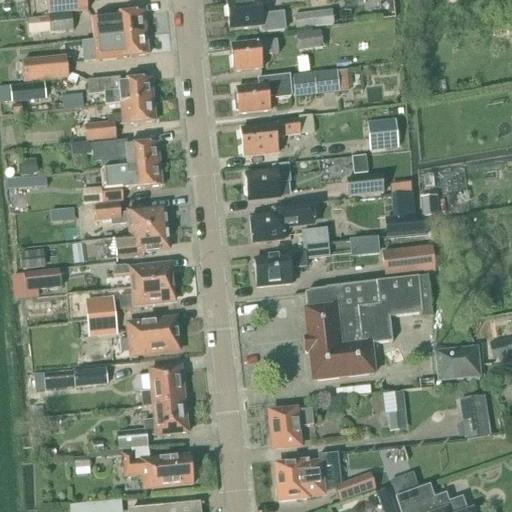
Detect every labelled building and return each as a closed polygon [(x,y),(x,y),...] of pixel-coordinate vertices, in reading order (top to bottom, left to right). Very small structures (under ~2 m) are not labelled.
[(45,0),(48,17),(88,13),(86,0),(45,0)] [(346,0),(347,8),(402,6),(401,0),(346,0)] [(284,15),(261,18),(260,2),(226,5),(230,35),(260,31),(261,37),(286,33),(284,15)] [(92,20),(94,41),(145,36),(143,14),(92,20)] [(319,14),(294,17),(296,32),(322,29),(322,28),(331,27),(330,15),(320,16),(319,14)] [(72,16),(49,19),(49,20),(50,35),(73,33),(72,16)] [(321,33),(296,36),(298,53),(323,50),(321,33)] [(148,57),(145,36),(94,41),(95,44),(81,45),(84,64),(104,62),(148,57)] [(260,58),(278,56),(276,43),(231,48),(234,75),(262,72),(260,58)] [(67,59),(22,63),(24,85),(69,81),(67,59)] [(315,76),(292,78),(295,100),(317,97),(330,96),(339,95),(337,74),(337,73),(327,74),(315,76)] [(258,89),(236,91),(237,103),(233,103),(234,113),(238,112),(238,117),(270,113),(268,101),(291,99),(289,77),(258,81),(258,89)] [(89,97),(103,96),(105,107),(152,102),(150,81),(120,84),(120,80),(88,83),(89,97)] [(11,107),(46,103),(44,85),(9,89),(11,107)] [(98,122),(59,126),(61,146),(106,142),(104,129),(154,124),(152,102),(105,107),(96,108),(98,122)] [(274,129),(240,133),(243,159),(277,155),(276,140),(300,137),(298,123),(274,125),(274,129)] [(370,155),(398,152),(396,123),(367,125),(370,155)] [(159,167),(157,146),(126,149),(126,144),(88,148),(87,145),(71,147),(72,159),(92,157),(93,165),(100,164),(101,173),(159,167)] [(369,157),(354,158),(356,175),(371,174),(369,157)] [(19,164),(20,180),(37,179),(36,163),(19,164)] [(123,191),(130,191),(161,188),(159,167),(101,173),(103,192),(101,192),(101,193),(103,207),(119,205),(124,205),(123,191)] [(247,201),(247,203),(280,200),(278,185),(291,184),(289,168),(271,170),(271,173),(244,177),(246,187),(242,191),(243,198),(247,201)] [(381,179),(346,182),(346,188),(348,200),(383,197),(381,179)] [(27,192),(47,190),(45,180),(26,182),(27,192)] [(101,193),(90,194),(81,194),(81,209),(91,208),(94,208),(103,207),(101,193)] [(103,207),(94,208),(95,223),(110,222),(111,229),(129,227),(130,238),(166,235),(166,234),(164,210),(128,214),(124,215),(120,215),(119,205),(103,207)] [(260,218),(249,219),(252,245),(284,242),(283,232),(314,229),(312,208),(271,212),(271,216),(260,217),(260,218)] [(393,221),(386,222),(387,240),(426,236),(426,235),(425,227),(425,225),(415,226),(414,219),(393,221)] [(328,245),(327,231),(301,234),(303,248),(328,245)] [(130,238),(130,239),(114,240),(116,260),(138,258),(138,259),(143,258),(142,254),(168,251),(166,235),(130,238)] [(291,287),(290,271),(305,269),(304,263),(330,260),(328,245),(303,248),(304,257),(254,263),(256,291),(291,287)] [(432,250),(383,256),(386,281),(435,275),(432,250)] [(43,254),(20,256),(21,273),(45,270),(43,254)] [(129,277),(129,283),(130,291),(172,286),(170,268),(152,270),(145,268),(128,269),(124,268),(112,269),(113,279),(129,277)] [(63,290),(60,271),(23,276),(25,295),(63,290)] [(304,313),(308,340),(303,341),(304,357),(309,356),(312,384),(374,377),(370,347),(392,345),(390,321),(421,317),(421,321),(432,319),(428,281),(419,281),(418,281),(326,291),(326,292),(308,294),(308,296),(304,296),(306,313),(304,313)] [(174,304),(172,286),(130,291),(131,299),(118,300),(119,314),(133,313),(132,311),(150,309),(156,306),(174,304)] [(113,301),(85,303),(86,322),(115,320),(114,316),(113,303),(113,301)] [(115,320),(86,322),(88,342),(117,339),(115,320)] [(178,352),(175,322),(128,327),(131,357),(178,352)] [(511,359),(511,355),(508,342),(488,347),(492,364),(511,359)] [(440,383),(466,380),(466,385),(479,383),(476,353),(437,356),(440,383)] [(149,373),(151,394),(141,395),(142,410),(152,409),(152,408),(184,405),(180,369),(149,373)] [(105,371),(74,374),(74,390),(107,387),(106,383),(105,371)] [(458,403),(460,412),(464,441),(464,442),(490,438),(490,437),(484,404),(484,399),(458,403)] [(144,432),(117,435),(118,454),(131,453),(150,451),(150,450),(149,451),(148,439),(187,435),(184,405),(152,408),(152,409),(154,423),(143,424),(144,432)] [(295,413),(270,416),(271,421),(266,425),(267,431),(272,434),(274,451),(299,448),(297,429),(313,427),(311,411),(295,413)] [(407,433),(404,413),(387,415),(389,435),(407,433)] [(104,454),(103,445),(91,446),(92,455),(104,454)] [(131,453),(132,457),(122,457),(124,479),(142,477),(144,492),(193,487),(190,459),(152,463),(150,451),(131,453)] [(338,456),(318,459),(318,464),(319,464),(320,464),(320,467),(322,480),(323,495),(334,492),(334,490),(341,488),(339,488),(336,458),(338,458),(338,456)] [(320,464),(319,464),(318,464),(275,469),(277,488),(273,491),(274,499),(279,501),(279,503),(307,500),(307,498),(322,497),(323,496),(323,495),(322,481),(322,480),(320,467),(320,464)] [(341,488),(334,490),(334,492),(340,506),(375,493),(369,478),(341,488)] [(429,488),(395,500),(398,511),(472,511),(470,511),(466,511),(462,500),(448,505),(445,497),(434,501),(429,488)] [(380,511),(398,511),(395,500),(392,491),(375,497),(380,511)] [(121,511),(121,503),(70,509),(69,511),(121,511)]
